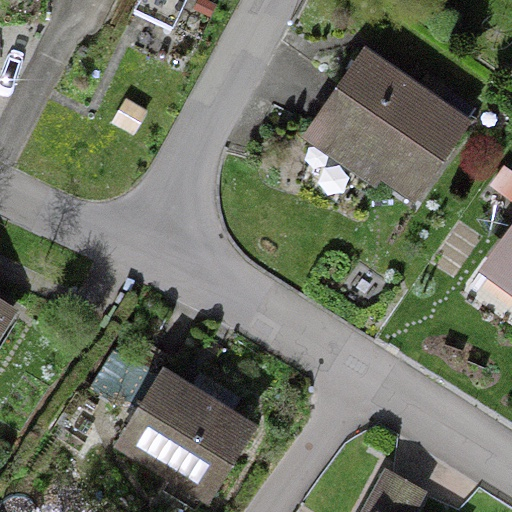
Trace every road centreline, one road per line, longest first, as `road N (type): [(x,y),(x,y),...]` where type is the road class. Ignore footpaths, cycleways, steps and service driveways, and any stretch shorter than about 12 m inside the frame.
road 1 (residential): [(511,467),(365,365),(148,254)]
road 2 (residential): [(281,0),(148,254)]
road 3 (residential): [(80,0),(0,153)]
road 4 (unclassified): [(148,254),(0,187)]
